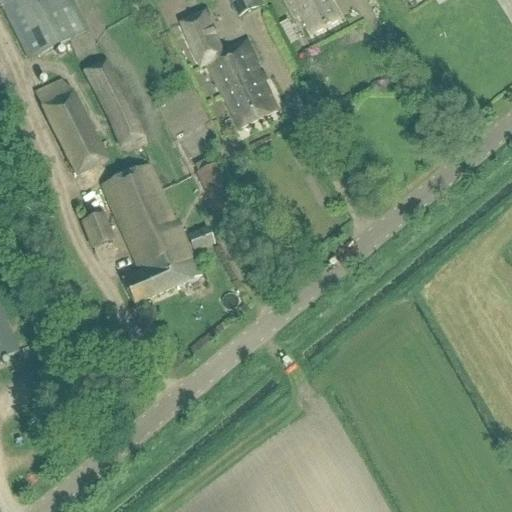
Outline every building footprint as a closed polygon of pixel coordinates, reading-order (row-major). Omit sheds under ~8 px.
[(86,34),(68,0),(0,0),(0,8),(27,63),(86,34)] [(260,0),(228,0),(240,23),(265,10),(260,0)] [(313,38),(341,23),(330,3),(334,1),(333,0),(284,0),(296,21),(302,18),(313,38)] [(241,132),(278,114),(264,84),(266,83),(246,43),(222,54),(204,17),(181,27),(202,71),(207,68),(241,132)] [(125,157),(146,149),(143,141),(130,106),(107,64),(80,76),(118,151),(125,157)] [(74,182),(107,166),(71,97),(60,82),(33,95),(39,110),(74,182)] [(133,308),(200,280),(176,224),(174,225),(149,167),(101,188),(139,275),(120,283),(133,308)] [(215,219),(227,213),(235,209),(214,168),(194,177),(215,219)] [(90,254),(113,245),(103,217),(79,227),(90,254)] [(193,257),(213,248),(206,230),(186,239),(193,257)] [(0,361),(17,354),(0,314),(0,361)]
